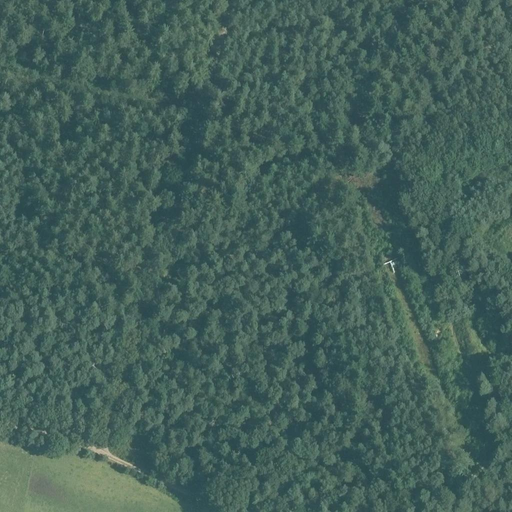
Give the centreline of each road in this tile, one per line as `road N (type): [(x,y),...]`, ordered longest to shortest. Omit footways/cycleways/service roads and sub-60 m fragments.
road 1 (track): [(234,0),(138,313),(106,454)]
road 2 (track): [(229,511),(106,454),(0,423)]
road 3 (track): [(0,72),(199,112)]
